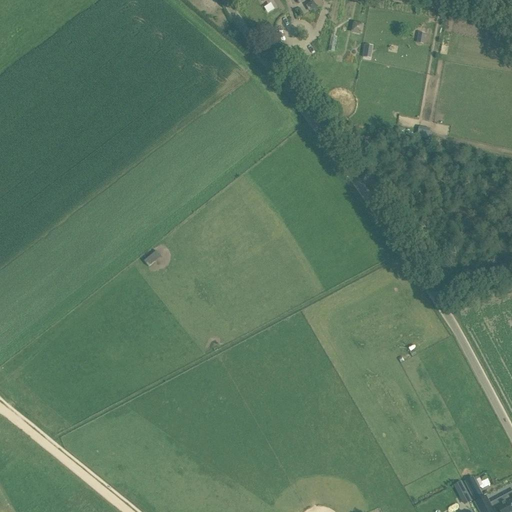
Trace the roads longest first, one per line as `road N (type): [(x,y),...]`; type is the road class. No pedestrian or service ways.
road 1 (unclassified): [(511,433),(424,278),(228,0)]
road 2 (track): [(0,408),(127,511)]
